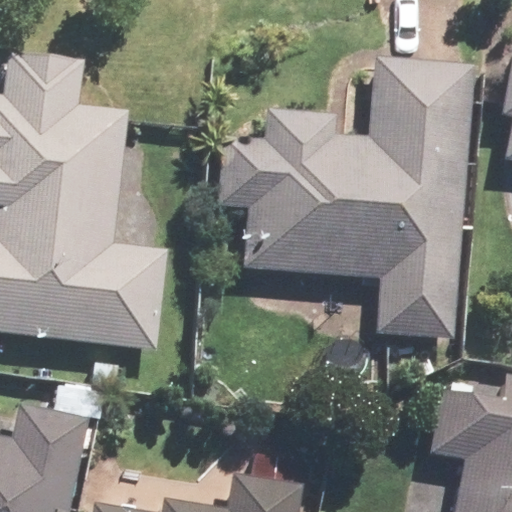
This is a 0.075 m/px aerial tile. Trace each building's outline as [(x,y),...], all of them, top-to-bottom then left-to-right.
[(511,50),(506,49),(493,117),(502,119),(494,162),(511,165),(511,50)] [(0,338),(146,356),(158,254),(104,247),(119,116),(67,110),(72,68),(0,59),(0,338)] [(444,342),(466,68),(363,60),(356,140),(324,138),(325,117),(260,112),(258,143),(212,139),(206,209),(239,211),(235,270),(373,281),(368,336),(444,342)] [(511,511),(511,380),(496,377),(492,403),(432,393),(420,457),(454,463),(445,511),(511,511)] [(0,511),(61,511),(80,421),(12,407),(4,443),(0,442),(0,511)] [(152,511),(122,511),(86,506),(85,511),(287,511),(292,486),(225,475),(218,511),(211,511),(154,503),(152,511)]
